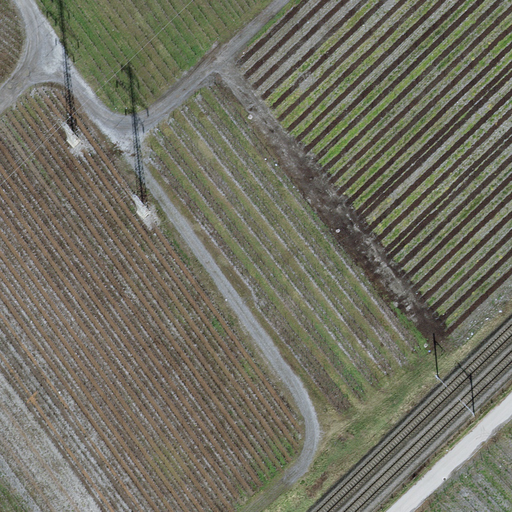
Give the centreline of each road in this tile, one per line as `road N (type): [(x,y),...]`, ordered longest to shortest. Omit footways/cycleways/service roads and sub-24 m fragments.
road 1 (track): [(252,511),(305,458),(312,435),(306,407),(48,57)]
road 2 (track): [(511,405),(400,511)]
